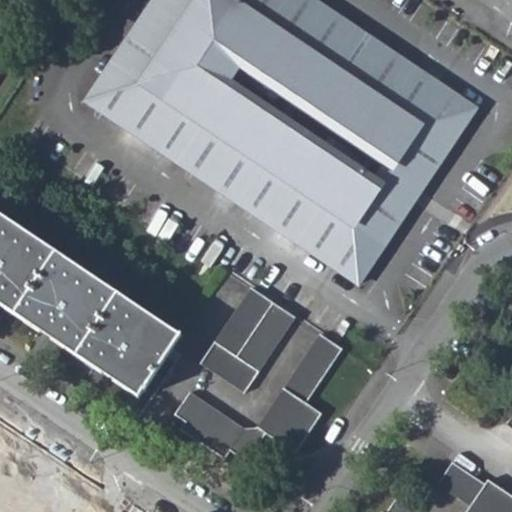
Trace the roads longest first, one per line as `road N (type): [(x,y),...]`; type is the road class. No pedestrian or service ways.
road 1 (residential): [(0,371),(212,511)]
road 2 (residential): [(398,393),(483,266),(511,252)]
road 3 (residential): [(319,511),(398,393)]
road 4 (residential): [(398,393),(511,469)]
